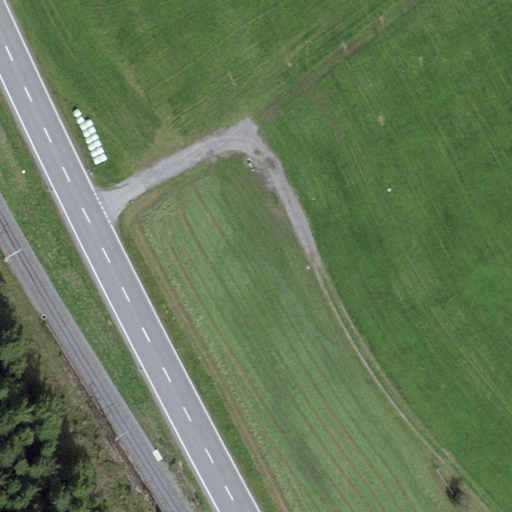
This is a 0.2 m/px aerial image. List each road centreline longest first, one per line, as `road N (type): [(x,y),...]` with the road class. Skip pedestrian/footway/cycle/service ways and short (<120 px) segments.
road 1 (track): [(85,211),(194,156),(243,146),(263,157),(411,416),(492,511)]
road 2 (primary): [(0,31),(237,511)]
